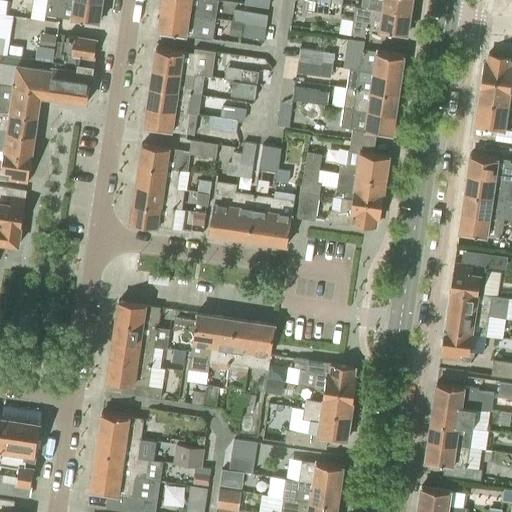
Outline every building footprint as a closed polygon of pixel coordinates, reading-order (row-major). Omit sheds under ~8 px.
[(103,2),(88,0),(47,0),(46,13),(100,21),(103,2)] [(163,0),(162,10),(216,18),(218,0),(163,0)] [(341,4),(316,0),(307,0),(306,10),(339,15),(341,4)] [(412,0),(369,0),(368,8),(411,14),(412,0)] [(411,14),(368,8),(356,6),(352,35),(365,36),(366,27),(408,33),(411,14)] [(235,9),(233,21),(244,22),(267,26),(269,14),(235,9)] [(216,18),(162,10),(159,30),(213,38),(216,18)] [(231,33),(242,35),(244,22),(233,21),(231,33)] [(267,26),(244,22),(242,35),(265,38),(267,26)] [(43,42),(57,44),(57,40),(58,37),(44,34),(43,42)] [(52,68),(49,96),(88,102),(97,39),(67,35),(67,39),(64,39),(63,41),(57,40),(57,44),(54,58),(52,68)] [(343,68),(350,69),(402,76),(405,55),(364,49),(365,40),(348,38),(343,68)] [(54,58),(57,44),(43,42),(41,42),(39,56),(54,58)] [(153,68),(194,74),(213,77),(216,51),(195,48),(195,53),(156,47),(153,68)] [(298,61),(331,66),(333,53),(300,47),(298,61)] [(484,61),(482,77),(511,81),(511,55),(489,52),(488,61),(484,61)] [(0,82),(42,89),(41,95),(49,96),(52,68),(17,63),(0,60),(0,82)] [(331,66),(298,61),(297,72),(329,77),(331,66)] [(234,80),(256,84),(256,83),(258,83),(259,70),(226,66),(225,78),(234,79),(234,80)] [(194,74),(153,68),(150,87),(192,94),(194,74)] [(402,76),(350,69),(347,87),(399,95),(402,76)] [(511,85),(511,81),(482,77),(479,99),(511,104),(511,88),(511,85)] [(256,84),(234,80),(231,94),(255,97),(256,84)] [(0,109),(38,115),(41,95),(42,89),(0,82),(0,109)] [(293,99),(315,102),(328,103),(329,91),(294,86),(293,99)] [(192,94),(150,87),(147,106),(190,113),(192,94)] [(399,95),(347,87),(344,107),(396,114),(399,95)] [(511,104),(479,99),(475,124),(505,128),(508,113),(511,113),(511,104)] [(281,103),(278,125),(288,126),(292,104),(281,103)] [(211,117),(238,120),(244,121),(246,108),(212,104),(211,117)] [(187,132),(190,113),(147,106),(145,125),(187,132)] [(396,114),(344,107),(341,125),(393,133),(396,114)] [(0,129),(35,134),(38,115),(0,109),(0,129)] [(238,120),(211,117),(208,141),(218,143),(231,144),(232,131),(237,132),(238,120)] [(0,149),(5,150),(32,154),(35,134),(0,129),(0,149)] [(218,143),(208,141),(192,139),(191,152),(217,156),(218,143)] [(243,152),(240,174),(252,176),(257,143),(245,141),(243,152)] [(139,162),(181,168),(184,149),(142,143),(139,162)] [(279,169),(279,168),(283,147),(264,144),(260,167),(279,169)] [(32,154),(5,150),(4,160),(0,159),(0,177),(28,182),(32,154)] [(339,171),(386,178),(390,155),(359,150),(357,165),(341,162),(339,171)] [(240,174),(243,152),(234,151),(232,161),(229,161),(227,172),(240,174)] [(306,151),(304,166),(320,169),(322,154),(306,151)] [(511,181),(511,180),(511,159),(471,154),(468,174),(511,180),(511,181)] [(181,168),(139,162),(136,181),(178,187),(181,168)] [(300,190),(320,193),(321,182),(318,181),(320,169),(304,166),(300,190)] [(279,168),(279,169),(278,180),(289,182),(291,169),(279,168)] [(386,178),(339,171),(336,195),(343,196),(383,202),(386,178)] [(511,180),(511,181),(511,180),(468,174),(465,194),(511,200),(511,180)] [(200,178),(198,190),(210,192),(212,180),(200,178)] [(175,207),(178,187),(136,181),(133,202),(175,207)] [(0,222),(22,226),(27,189),(0,185),(0,222)] [(230,236),(237,191),(216,189),(210,233),(230,236)] [(320,193),(300,190),(297,216),(316,218),(320,193)] [(249,239),(256,194),(237,191),(230,236),(249,239)] [(210,193),(199,192),(197,203),(208,205),(210,193)] [(268,241),(275,197),(256,194),(249,239),(268,241)] [(462,213),(506,219),(511,220),(511,200),(465,194),(462,213)] [(383,202),(343,196),(340,211),(332,210),(330,219),(376,226),(377,217),(380,218),(383,202)] [(275,197),(268,241),(288,244),(294,200),(275,197)] [(175,207),(133,202),(130,221),(172,227),(175,207)] [(207,212),(195,211),(193,224),(205,225),(207,212)] [(506,219),(462,213),(459,231),(503,238),(506,219)] [(0,241),(19,245),(22,226),(0,222),(0,241)] [(451,291),(483,295),(487,266),(486,266),(455,261),(451,291)] [(483,295),(451,291),(448,310),(489,316),(505,318),(508,299),(492,297),(483,295)] [(119,300),(116,319),(158,325),(161,306),(119,300)] [(489,316),(448,310),(445,329),(471,333),(473,333),(474,332),(487,334),(489,316)] [(208,374),(210,359),(217,315),(197,312),(191,356),(189,371),(208,374)] [(230,362),(236,317),(217,315),(210,359),(230,362)] [(190,329),(192,318),(179,316),(178,328),(190,329)] [(248,365),(255,320),(236,317),(230,362),(248,365)] [(113,339),(155,345),(167,347),(170,327),(158,325),(116,319),(113,339)] [(276,323),(255,320),(248,365),(269,368),(276,323)] [(471,333),(445,329),(441,356),(473,361),(474,352),(484,354),(487,334),(474,332),(473,333),(471,333)] [(155,345),(113,339),(111,357),(152,364),(155,345)] [(184,362),(187,350),(175,348),(173,360),(184,362)] [(152,364),(111,357),(108,378),(123,381),(122,392),(161,398),(163,387),(149,385),(152,364)] [(511,376),(511,360),(494,358),(492,374),(511,376)] [(324,386),(355,391),(357,376),(354,375),(355,366),(308,359),(306,369),(326,372),(324,386)] [(164,383),(168,365),(156,362),(151,380),(164,383)] [(282,393),(284,380),(268,377),(265,391),(282,393)] [(511,397),(511,382),(501,380),(499,395),(511,397)] [(433,403),(476,410),(480,388),(437,382),(433,403)] [(206,391),(204,404),(217,406),(220,386),(207,384),(206,391)] [(355,391),(324,386),(322,400),(306,398),(305,407),(351,414),(355,391)] [(204,404),(206,391),(194,389),(192,402),(204,404)] [(240,417),(243,402),(244,393),(232,391),(228,415),(240,417)] [(244,393),(243,402),(256,405),(257,395),(244,393)] [(474,428),(476,410),(433,403),(431,421),(474,428)] [(351,414),(305,407),(303,416),(320,419),(318,432),(287,427),(285,440),(327,447),(328,436),(348,439),(351,414)] [(510,425),(511,412),(500,410),(498,423),(510,425)] [(99,432),(141,438),(144,418),(102,412),(99,432)] [(40,422),(1,416),(0,419),(0,460),(2,448),(25,452),(24,463),(19,463),(17,483),(4,481),(5,474),(0,473),(0,492),(29,497),(40,422)] [(474,428),(431,421),(428,441),(470,448),(474,428)] [(141,438),(99,432),(96,451),(138,457),(141,438)] [(468,466),(470,448),(428,441),(425,459),(445,462),(444,472),(481,479),(483,468),(468,466)] [(200,446),(188,444),(177,442),(174,462),(204,466),(206,448),(200,447),(200,446)] [(151,459),(138,457),(96,451),(93,470),(148,479),(151,459)] [(253,472),(255,458),(232,455),(230,469),(253,472)] [(301,459),(299,479),(341,485),(344,466),(301,459)] [(156,480),(148,479),(93,470),(91,490),(109,492),(106,505),(153,511),(155,511),(157,500),(153,499),(156,480)] [(208,488),(211,472),(196,470),(193,485),(208,488)] [(242,488),(244,475),(222,472),(220,485),(242,488)] [(341,485),(299,479),(285,477),(283,496),(338,505),(341,485)] [(168,501),(187,504),(189,484),(170,481),(168,501)] [(417,511),(426,511),(466,511),(467,508),(449,505),(452,490),(421,485),(417,511)] [(239,510),(242,490),(221,487),(218,507),(239,510)] [(511,500),(511,488),(504,488),(503,500),(511,500)] [(336,511),(338,505),(283,496),(281,508),(273,507),(272,511),(336,511)] [(0,511),(11,511),(13,499),(0,497),(0,511)]
